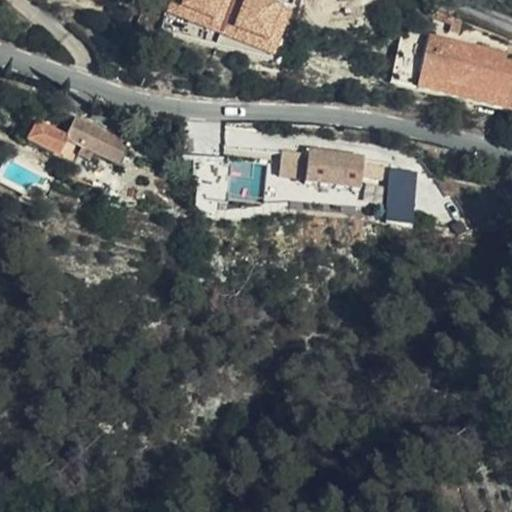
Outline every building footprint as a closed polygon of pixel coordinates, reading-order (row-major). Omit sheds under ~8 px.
[(175,0),(169,20),(277,55),(294,4),(282,0),(175,0)] [(446,6),(438,3),(435,22),(442,24),(446,6)] [(388,19),(387,24),(431,32),(388,19)] [(374,72),(511,105),(511,78),(504,52),(483,46),(485,41),(431,32),(387,24),(374,72)] [(1,130),(61,155),(66,141),(97,154),(106,130),(53,107),(45,125),(9,108),(1,130)] [(268,148),(270,130),(227,126),(226,144),(268,148)] [(67,144),(60,159),(76,166),(83,151),(67,144)] [(278,179),(360,190),(365,156),(283,145),(278,179)] [(410,224),(419,169),(393,165),(384,219),(410,224)]
